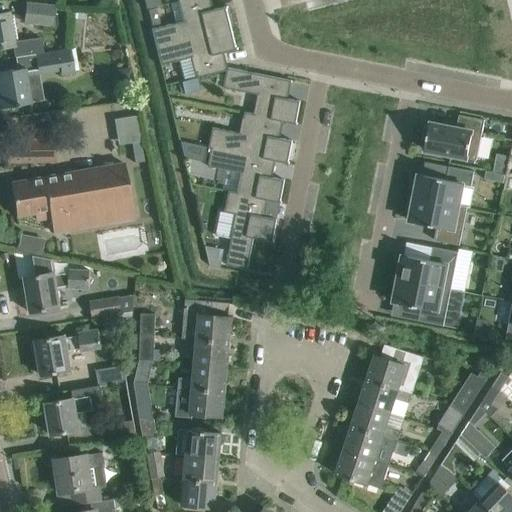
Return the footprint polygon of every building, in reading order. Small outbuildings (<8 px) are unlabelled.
[(231,28),(226,9),(227,8),(227,7),(210,11),(208,4),(211,3),(210,0),(181,0),(179,1),(184,21),(151,29),(155,47),(231,28)] [(53,8),(26,4),(24,22),(51,26),(53,8)] [(155,7),(146,10),(148,17),(157,15),(155,7)] [(13,42),(7,12),(0,13),(0,47),(12,46),(14,57),(43,53),(41,38),(13,42)] [(221,61),(220,54),(238,49),(237,48),(236,48),(231,28),(155,47),(160,65),(193,57),(198,77),(226,70),(226,68),(224,60),(221,61)] [(74,72),(74,70),(78,70),(75,53),(71,53),(70,49),(35,55),(37,70),(59,66),(61,75),(74,72)] [(0,108),(31,103),(25,68),(0,71),(0,108)] [(226,70),(223,88),(258,95),(254,114),(254,115),(281,121),(281,122),(297,125),(297,123),(296,123),(300,102),(285,99),(289,82),(291,82),(291,81),(246,72),(227,68),(226,68),(227,70),(226,70)] [(197,77),(179,82),(183,96),(200,92),(197,77)] [(208,147),(208,148),(211,148),(273,161),(289,164),(289,163),(289,162),(288,162),(292,141),(278,138),(281,122),(281,121),(254,115),(254,114),(244,112),(240,133),(215,128),(212,128),(208,147)] [(136,114),(112,117),(116,143),(139,141),(136,114)] [(476,160),(484,120),(459,115),(456,129),(429,123),(428,129),(425,128),(422,144),(425,145),(424,150),(476,160)] [(6,130),(6,162),(56,161),(55,129),(6,130)] [(142,147),(135,149),(138,159),(145,157),(142,147)] [(211,148),(207,167),(242,174),(239,193),(238,194),(244,195),(265,199),(265,200),(281,203),(281,202),(281,201),(280,201),(284,180),(270,177),(273,161),(211,148)] [(50,217),(52,232),(133,218),(124,164),(10,184),(16,216),(34,213),(35,220),(50,217)] [(415,179),(411,198),(466,209),(467,208),(457,206),(461,185),(471,186),(474,172),(448,167),(446,180),(419,175),(418,179),(415,179)] [(485,171),(484,179),(503,183),(504,175),(485,171)] [(228,191),(224,212),(237,215),(235,229),(233,228),(225,265),(247,269),(253,238),(273,242),(274,241),(272,240),(276,219),(262,216),(265,200),(265,199),(244,195),(238,194),(239,193),(228,191)] [(459,245),(466,209),(411,198),(408,216),(411,217),(410,222),(436,227),(434,240),(459,245)] [(20,234),(18,247),(42,250),(44,237),(20,234)] [(224,249),(204,245),(209,266),(221,268),(224,249)] [(399,260),(395,279),(450,289),(458,253),(432,247),(430,261),(403,255),(402,261),(399,260)] [(55,275),(54,272),(24,277),(30,313),(60,308),(57,288),(68,286),(68,289),(89,289),(89,271),(68,271),(68,273),(55,275)] [(443,325),(450,289),(395,279),(392,297),(395,297),(394,302),(421,307),(418,321),(443,325)] [(91,303),(94,317),(132,311),(133,295),(118,298),(91,303)] [(196,340),(229,342),(232,317),(228,317),(229,303),(186,300),(182,338),(196,340)] [(132,335),(154,336),(155,314),(140,314),(140,319),(133,319),(132,335)] [(66,338),(65,335),(35,340),(41,376),(71,370),(68,352),(81,349),(81,351),(101,348),(98,329),(78,333),(79,336),(66,338)] [(154,336),(132,335),(132,349),(139,349),(139,360),(153,361),(160,361),(160,349),(154,349),(154,336)] [(194,364),(227,367),(229,342),(196,340),(194,364)] [(412,394),(424,358),(384,345),(380,357),(374,355),(366,379),(412,394)] [(153,361),(139,360),(133,382),(134,385),(147,385),(147,383),(153,361)] [(179,377),(178,387),(225,392),(227,367),(194,364),(193,379),(179,377)] [(98,386),(100,386),(126,381),(123,367),(96,371),(98,386)] [(491,386),(500,391),(509,377),(500,371),(491,386)] [(464,413),(486,378),(479,374),(477,377),(471,373),(449,407),(457,409),(464,413)] [(366,379),(358,403),(390,413),(395,399),(409,403),(412,394),(366,379)] [(147,385),(134,385),(139,418),(153,419),(147,385)] [(100,386),(98,386),(75,390),(77,398),(45,403),(51,435),(88,429),(85,411),(104,408),(100,386)] [(500,391),(491,386),(479,404),(489,414),(508,433),(511,428),(511,425),(497,411),(508,399),(500,391)] [(223,417),(225,392),(178,387),(175,416),(192,418),(193,414),(223,417)] [(358,403),(351,426),(397,441),(401,431),(386,426),(390,413),(358,403)] [(485,457),(495,447),(476,428),(489,414),(479,404),(460,434),(481,453),(485,457)] [(457,409),(449,407),(438,424),(439,425),(436,429),(444,432),(451,434),(464,413),(457,409)] [(153,419),(139,418),(144,447),(158,445),(153,419)] [(135,434),(132,421),(109,425),(112,438),(135,434)] [(394,451),(397,441),(351,426),(343,450),(375,460),(379,447),(394,451)] [(219,458),(221,433),(178,429),(176,454),(186,455),(219,458)] [(451,434),(444,432),(440,438),(438,437),(429,452),(436,457),(451,434)] [(481,453),(460,434),(440,464),(450,471),(453,466),(450,464),(456,455),(468,463),(469,461),(470,460),(473,461),(481,453)] [(389,465),(375,460),(343,450),(335,474),(381,489),(389,465)] [(511,450),(501,462),(511,472),(511,450)] [(436,457),(429,452),(415,473),(424,476),(436,457)] [(57,476),(54,477),(56,491),(60,491),(60,493),(72,491),(74,505),(89,503),(101,501),(99,487),(105,486),(102,467),(104,467),(102,453),(86,455),(75,456),(55,459),(57,476)] [(184,480),(217,483),(219,458),(186,455),(184,480)] [(151,480),(161,478),(158,461),(148,463),(151,480)] [(450,471),(440,464),(428,484),(441,496),(457,478),(450,471)] [(472,492),(480,500),(492,511),(511,511),(511,495),(506,489),(509,486),(492,470),(472,492)] [(161,478),(151,480),(154,496),(164,494),(161,478)] [(184,480),(181,505),(215,508),(217,483),(184,480)] [(399,511),(411,495),(398,487),(382,511),(399,511)] [(422,492),(412,507),(420,511),(430,497),(422,492)] [(90,511),(81,511),(114,511),(113,499),(101,501),(89,503),(90,511)] [(492,511),(480,500),(468,511),(492,511)]
